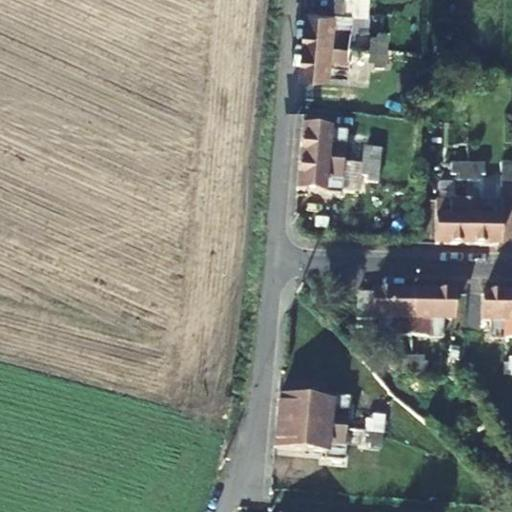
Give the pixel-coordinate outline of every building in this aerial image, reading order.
[(312,44),(350,47),(350,37),(353,38),(354,15),(336,14),(336,15),(312,12),(310,43),(312,44)] [(381,50),(387,58),(389,33),(379,32),(378,38),(371,37),(370,49),(381,50)] [(310,43),(307,75),(331,78),(330,79),(348,80),(350,58),(349,58),(350,47),(312,44),(310,43)] [(381,50),(370,49),(370,62),(376,62),(376,67),(386,68),(387,58),(381,50)] [(347,105),(348,92),(320,89),(319,102),(347,105)] [(300,160),(341,164),(342,153),(343,153),(345,132),(327,131),(326,132),(302,131),(300,160)] [(441,136),(424,136),(423,166),(440,166),(441,136)] [(371,167),(377,178),(380,150),(369,150),(369,155),(362,154),(362,166),(371,167)] [(300,160),(297,192),(339,196),(340,177),(341,164),(300,160)] [(511,189),(511,164),(499,164),(499,190),(511,189)] [(377,184),(377,178),(371,167),(362,166),(361,179),(367,179),(366,183),(377,184)] [(468,189),(468,171),(452,171),(452,182),(456,182),(456,189),(468,189)] [(468,171),(468,189),(480,189),(480,182),(485,182),(485,172),(468,171)] [(467,248),(468,209),(450,208),(450,207),(435,207),(434,221),(436,222),(435,248),(467,248)] [(467,248),(497,249),(498,223),(499,223),(499,207),(484,207),(484,209),(468,209),(467,248)] [(411,296),(355,295),(354,321),(378,322),(377,340),(391,341),(393,339),(411,339),(411,296)] [(411,296),(411,339),(425,339),(426,341),(441,341),(441,323),(449,323),(449,297),(411,296)] [(511,298),(480,297),(479,324),(488,324),(487,342),(503,343),(503,341),(511,340),(511,298)] [(410,376),(410,359),(397,359),(397,366),(392,366),(392,376),(410,376)] [(410,359),(410,376),(427,376),(427,366),(421,366),(421,359),(410,359)] [(511,378),(511,361),(507,361),(507,367),(502,367),(502,379),(511,378)] [(279,427),(344,432),(345,416),(347,416),(348,400),(330,398),(329,406),(278,401),(276,427),(279,427)] [(364,434),(380,435),(381,418),(372,417),(372,422),(365,422),(364,434)] [(276,427),(273,450),(326,455),(325,463),(343,464),(344,449),(342,449),(344,432),(279,427),(276,427)] [(380,435),(364,434),(363,446),(369,446),(369,451),(379,452),(380,435)]
